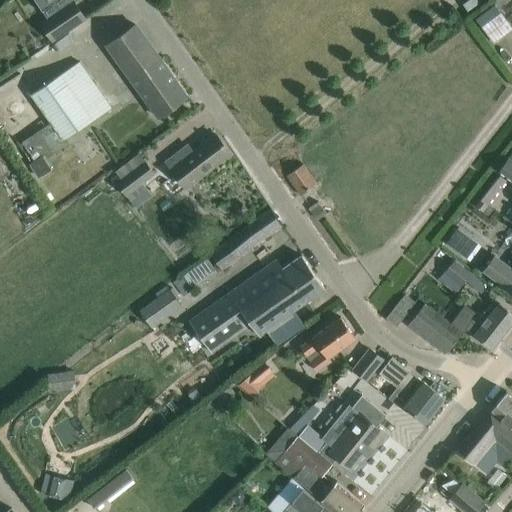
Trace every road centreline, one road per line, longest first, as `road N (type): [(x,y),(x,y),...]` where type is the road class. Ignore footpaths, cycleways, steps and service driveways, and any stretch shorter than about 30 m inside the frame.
road 1 (residential): [(481,383),(452,363),(403,351),(365,320),(145,0)]
road 2 (tertiary): [(378,511),(481,383)]
